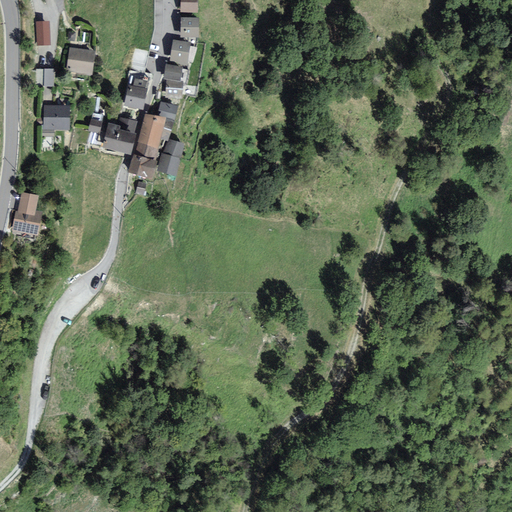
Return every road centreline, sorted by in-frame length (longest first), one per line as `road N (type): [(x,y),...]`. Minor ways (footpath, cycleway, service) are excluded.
road 1 (track): [(245,511),(267,449),(329,393),(345,364),(394,193),(447,96),(433,47),(432,0)]
road 2 (unclassified): [(175,0),(124,172),(110,257),(92,287)]
road 3 (track): [(92,287),(73,301),(46,349),(48,397),(35,444),(0,494)]
road 4 (tertiary): [(0,211),(12,119),(7,0)]
